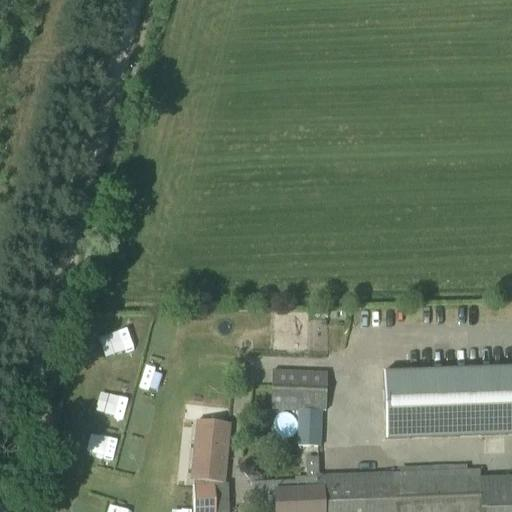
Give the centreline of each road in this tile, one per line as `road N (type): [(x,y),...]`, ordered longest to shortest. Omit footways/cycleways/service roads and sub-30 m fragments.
road 1 (track): [(8,511),(145,0)]
road 2 (unknown): [(511,328),(368,332)]
